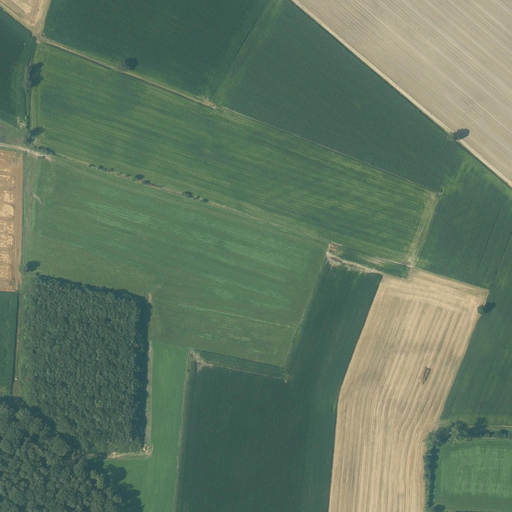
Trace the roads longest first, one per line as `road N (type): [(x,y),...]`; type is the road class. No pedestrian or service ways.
road 1 (track): [(292,0),(511,186)]
road 2 (track): [(37,35),(216,107)]
